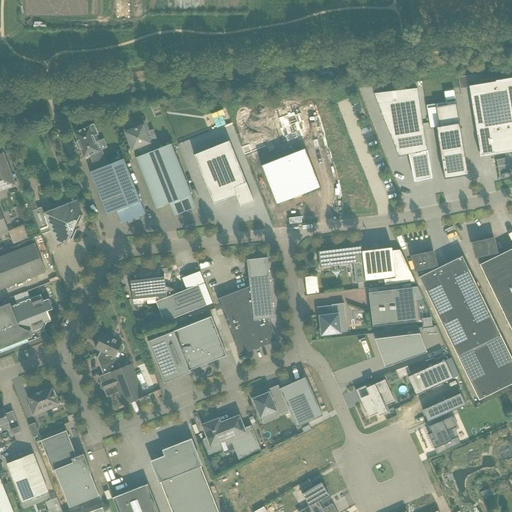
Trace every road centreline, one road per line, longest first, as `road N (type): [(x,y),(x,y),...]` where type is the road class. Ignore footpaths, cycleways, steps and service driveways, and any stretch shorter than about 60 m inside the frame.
road 1 (track): [(0,95),(511,34)]
road 2 (residential): [(62,352),(92,424),(109,429),(277,365),(296,350)]
road 3 (unclassified): [(284,235),(109,257),(62,352)]
road 4 (unclassified): [(511,194),(284,235)]
road 5 (residential): [(360,456),(398,441),(417,487),(370,507),(350,461)]
road 6 (residential): [(296,350),(325,373),(360,456)]
